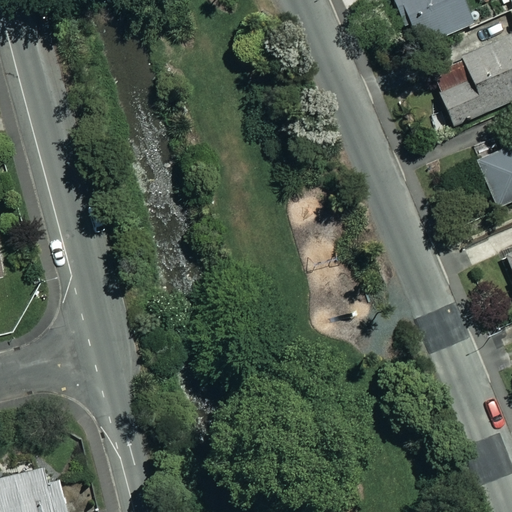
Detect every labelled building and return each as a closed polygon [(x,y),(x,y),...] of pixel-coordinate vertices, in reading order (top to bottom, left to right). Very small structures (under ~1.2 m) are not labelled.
[(466,0),(398,0),(422,48),(475,23),(465,1),(466,0)] [(511,103),(511,35),(462,57),(464,60),(434,72),(457,127),(511,103)] [(511,138),(504,142),(508,150),(479,163),(500,212),(511,207),(511,138)] [(0,286),(9,285),(0,240),(0,286)] [(511,244),(497,251),(511,284),(511,244)] [(0,511),(70,511),(63,482),(51,485),(47,471),(31,475),(29,466),(17,469),(19,478),(0,482),(0,511)]
